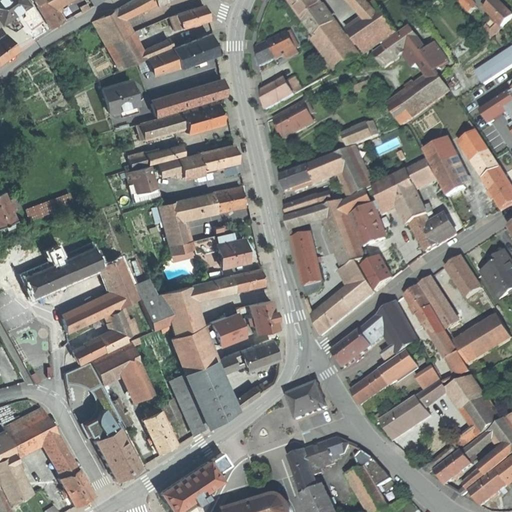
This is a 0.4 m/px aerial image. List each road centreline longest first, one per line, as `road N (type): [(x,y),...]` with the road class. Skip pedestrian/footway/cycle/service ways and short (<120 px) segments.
road 1 (tertiary): [(237,18),(236,67),(299,357)]
road 2 (residential): [(511,218),(430,262),(325,347),(299,357)]
road 3 (residential): [(33,392),(57,404),(112,506)]
road 4 (residential): [(114,0),(0,74)]
road 5 (residential): [(358,423),(447,511)]
road 6 (residential): [(358,423),(243,466)]
